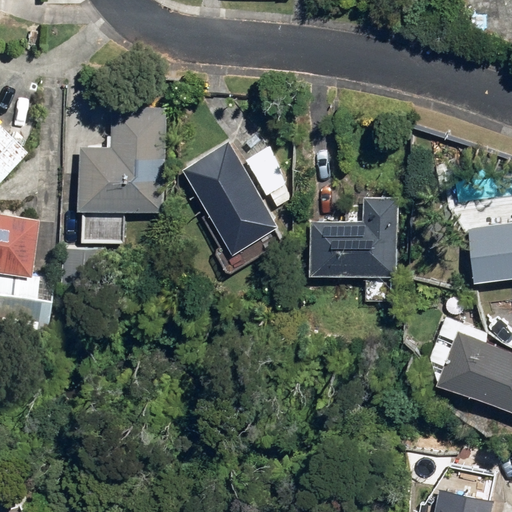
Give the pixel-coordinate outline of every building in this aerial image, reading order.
[(113,103),(111,145),(82,144),(79,207),(165,210),(169,105),(113,103)] [(235,250),(280,223),(229,140),(184,167),(235,250)] [(366,195),(365,218),(314,216),(312,272),(399,275),(402,196),(366,195)] [(0,270),(27,275),(36,218),(0,212),(0,270)] [(511,219),(469,225),(476,279),(511,274),(511,219)] [(92,248),(65,247),(64,283),(90,284),(92,248)] [(511,349),(488,340),(489,331),(446,315),(431,354),(440,381),(511,408),(511,349)] [(14,511),(7,479),(0,480),(0,511),(14,511)] [(493,511),(497,497),(441,485),(435,511),(493,511)]
